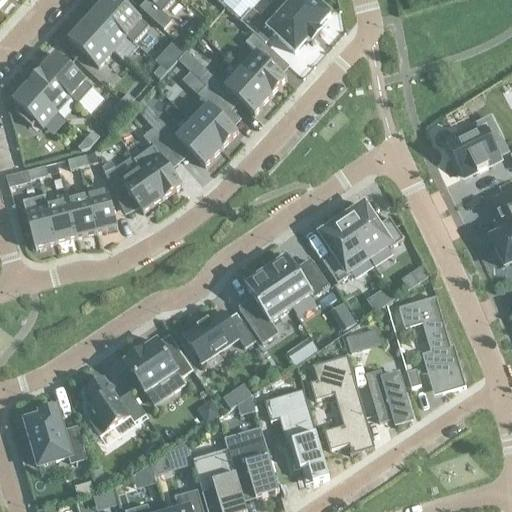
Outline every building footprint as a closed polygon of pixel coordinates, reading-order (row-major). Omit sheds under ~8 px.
[(0,0),(0,9),(8,0),(0,0)] [(133,47),(148,30),(115,0),(108,0),(97,12),(127,40),(126,40),(133,47)] [(175,0),(145,0),(162,15),(175,0)] [(309,43),(319,33),(317,32),(329,19),(330,18),(329,16),(310,0),(297,0),(281,18),(271,9),(260,20),(252,13),(241,24),(265,46),(274,37),(293,55),(295,57),(297,55),(296,55),(308,42),(309,43)] [(126,40),(127,40),(97,12),(83,28),(113,55),(126,40)] [(172,24),(165,18),(157,27),(164,33),(172,24)] [(98,71),(113,55),(83,28),(68,44),(98,71)] [(270,101),(287,83),(282,79),(264,63),(272,54),(253,37),(245,46),(253,53),(236,71),(240,74),(270,101)] [(175,45),(168,53),(174,59),(179,63),(186,56),(175,45)] [(56,57),(41,73),(71,101),(78,108),(93,91),(56,57)] [(165,74),(160,70),(153,77),(160,84),(167,76),(165,74)] [(27,89),(57,116),(71,101),(41,73),(27,89)] [(270,101),(240,74),(225,91),(224,91),(239,105),(254,118),(270,101)] [(200,84),(206,90),(213,97),(222,88),(208,76),(200,84)] [(57,116),(27,89),(13,105),(20,112),(16,116),(32,131),(36,126),(43,132),(57,116)] [(224,107),(213,97),(206,90),(197,98),(201,102),(185,119),(221,153),(238,136),(216,115),(224,107)] [(121,104),(128,110),(134,103),(127,97),(121,104)] [(128,110),(121,104),(114,111),(121,118),(128,110)] [(205,170),(221,153),(185,119),(185,120),(191,126),(176,143),(205,170)] [(477,176),(488,170),(487,168),(499,162),(491,146),(499,141),(490,121),(470,131),(474,140),(450,152),(464,180),(475,174),(477,176)] [(174,139),(168,132),(159,140),(165,147),(174,139)] [(151,146),(158,139),(152,133),(143,140),(149,147),(151,146)] [(92,149),(100,141),(93,135),(85,143),(92,149)] [(92,149),(85,143),(78,151),(81,154),(90,152),(92,149)] [(133,164),(139,171),(162,204),(182,190),(171,174),(153,149),(133,164)] [(86,159),(77,162),(79,171),(88,169),(86,159)] [(77,162),(68,164),(70,174),(79,171),(77,162)] [(39,182),(48,180),(45,170),(36,172),(39,182)] [(143,218),(162,204),(139,171),(121,184),(115,172),(105,177),(115,198),(126,193),(143,218)] [(36,172),(28,174),(30,184),(39,182),(36,172)] [(107,192),(87,198),(97,237),(117,232),(107,192)] [(511,196),(490,207),(504,234),(490,241),(497,257),(496,258),(499,264),(500,263),(503,271),(511,267),(511,196)] [(87,198),(67,203),(77,242),(97,237),(87,198)] [(47,208),(44,199),(23,205),(35,253),(57,247),(47,208)] [(57,247),(77,242),(67,203),(47,208),(57,247)] [(364,209),(342,223),(369,263),(389,249),(390,251),(390,252),(403,243),(389,220),(388,221),(388,222),(377,229),(364,209)] [(369,263),(342,223),(321,238),(334,258),(323,265),(323,264),(322,265),(337,287),(350,278),(349,278),(348,276),(369,263)] [(287,260),(266,274),(291,313),(312,299),(314,301),(330,291),(312,265),(297,275),(287,260)] [(271,326),(291,313),(266,274),(244,289),(254,304),(239,314),(262,348),(278,337),(271,326)] [(436,301),(399,312),(405,333),(422,328),(431,356),(422,358),(428,378),(437,375),(443,397),(464,391),(464,393),(466,392),(454,349),(450,350),(436,301)] [(239,342),(246,352),(256,346),(242,326),(232,332),(221,316),(185,340),(202,367),(239,342)] [(351,357),(370,351),(365,337),(347,342),(351,357)] [(179,354),(168,361),(157,345),(125,366),(145,397),(176,376),(180,382),(193,374),(179,354)] [(352,459),(375,452),(348,360),(313,370),(317,385),(310,387),(315,404),(334,399),(343,429),(324,435),(329,454),(349,449),(352,459)] [(396,426),(411,421),(398,375),(382,380),(380,372),(365,377),(379,425),(394,420),(396,426)] [(417,374),(407,376),(411,392),(421,389),(417,374)] [(100,441),(129,421),(134,427),(146,419),(130,395),(119,403),(114,396),(114,395),(111,390),(110,391),(103,380),(84,393),(94,407),(86,412),(93,422),(89,425),(100,441)] [(270,425),(279,423),(285,421),(292,444),(285,445),(294,474),(308,470),(312,487),(329,482),(303,394),(264,405),(270,425)] [(237,407),(231,397),(224,402),(230,412),(237,407)] [(79,439),(65,443),(56,411),(40,416),(41,420),(25,425),(33,452),(29,453),(34,468),(38,466),(39,470),(69,461),(71,467),(86,463),(79,439)] [(224,442),(227,454),(228,454),(241,499),(242,499),(254,495),(256,503),(279,496),(260,432),(224,442)] [(246,511),(244,506),(242,499),(241,499),(228,454),(227,454),(192,464),(206,511),(246,511)] [(169,511),(202,511),(197,494),(174,501),(177,510),(169,511)]
